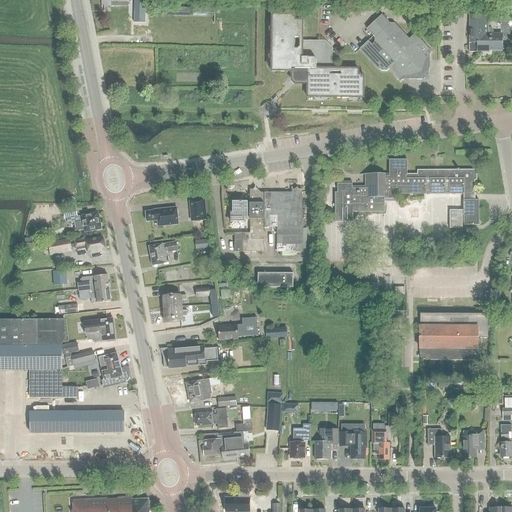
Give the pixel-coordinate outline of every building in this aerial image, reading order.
[(100,0),(101,10),(102,10),(102,6),(128,6),(128,0),(100,0)] [(128,0),(134,0),(134,22),(145,23),(145,0),(128,0)] [(294,15),(272,15),(271,72),(293,72),(293,82),(307,82),(307,97),(363,98),(363,75),(358,75),(358,69),(332,69),(332,48),(325,41),(303,41),(303,21),(294,21),(294,15)] [(430,54),(432,52),(420,39),(419,39),(414,34),(409,39),(394,23),(390,23),(381,15),(374,22),(423,74),(424,72),(428,73),(429,68),(429,60),(426,57),(429,54),(430,55),(430,54)] [(503,51),(502,33),(493,33),(493,32),(490,29),(487,29),(487,16),(468,16),(469,52),(489,52),(489,51),(503,51)] [(423,74),(374,22),(366,29),(374,38),(374,42),(372,45),(368,40),(359,49),(378,69),(379,68),(381,71),(386,71),(388,69),(400,81),(402,79),(402,80),(403,79),(402,79),(405,76),(408,79),(417,80),(417,79),(421,80),(421,76),(423,74)] [(335,193),(335,222),(353,222),(353,213),(385,212),(385,202),(396,202),(396,195),(463,195),(464,226),(479,226),(479,200),(475,200),(475,181),(477,181),(477,170),(417,170),(418,174),(407,174),(407,160),(389,160),(390,174),(366,174),(366,187),(352,187),(352,182),(338,182),(338,193),(335,193)] [(278,192),(278,226),(278,251),(303,251),(303,192),(298,186),(295,188),(297,190),(294,192),(278,192)] [(235,232),(235,251),(264,251),(264,192),(257,192),(255,191),(257,189),(255,187),(250,192),(250,203),(248,203),(248,201),(232,201),(232,212),(230,212),(230,221),(244,221),(244,220),(250,220),(250,232),(235,232)] [(278,226),(278,192),(265,192),(265,226),(278,226)] [(207,220),(205,200),(193,201),(195,221),(207,220)] [(75,207),(62,210),(64,219),(77,217),(75,207)] [(177,208),(162,209),(162,210),(154,211),(146,212),(147,222),(163,220),(164,226),(179,225),(177,208)] [(75,232),(85,230),(86,231),(101,228),(99,212),(83,215),(84,222),(82,223),(81,220),(80,220),(80,216),(67,219),(68,225),(74,223),(75,232)] [(105,250),(103,237),(88,239),(88,237),(80,238),(80,237),(69,239),(70,240),(49,243),(50,253),(71,250),(70,242),(75,241),(77,249),(89,247),(90,253),(105,250)] [(208,248),(206,239),(194,241),(196,250),(208,248)] [(178,251),(176,242),(149,247),(153,266),(169,263),(167,253),(178,251)] [(53,271),(54,285),(66,284),(65,270),(53,271)] [(257,273),(256,287),(292,287),(292,273),(257,273)] [(79,289),(80,294),(84,294),(84,288),(88,287),(88,290),(109,288),(107,274),(94,275),(94,276),(82,278),(83,282),(78,283),(79,289)] [(84,294),(80,294),(79,289),(80,299),(91,298),(92,303),(98,302),(111,300),(109,288),(88,290),(88,287),(84,288),(84,294)] [(216,290),(210,290),(210,296),(211,302),(218,302),(216,290)] [(166,308),(181,307),(181,301),(186,300),(186,296),(180,296),(165,297),(166,308)] [(84,311),(83,303),(58,306),(59,314),(84,311)] [(181,307),(166,308),(166,322),(182,321),(182,317),(187,317),(187,311),(181,311),(181,307)] [(487,314),(419,315),(419,349),(420,349),(420,358),(424,358),(424,360),(477,361),(477,349),(478,349),(477,334),(487,334),(487,314)] [(116,339),(113,318),(85,321),(86,335),(87,335),(88,339),(94,339),(95,343),(106,342),(106,340),(116,339)] [(242,319),(243,325),(219,327),(220,341),(238,340),(238,338),(258,336),(257,318),(242,319)] [(61,346),(65,337),(65,321),(0,320),(0,371),(30,371),(30,399),(78,399),(78,388),(62,388),(62,368),(62,355),(78,352),(77,343),(61,346)] [(265,329),(266,339),(287,338),(286,327),(265,329)] [(220,362),(218,347),(209,347),(172,350),(168,351),(169,368),(174,367),(174,368),(191,367),(191,365),(210,364),(210,363),(220,362)] [(74,367),(75,368),(75,369),(97,364),(94,351),(66,358),(69,368),(74,367)] [(124,370),(123,369),(121,368),(119,361),(120,359),(120,356),(118,355),(117,353),(99,357),(105,379),(103,380),(105,387),(127,382),(127,381),(131,380),(131,378),(131,376),(130,372),(128,371),(126,370),(124,370)] [(202,381),(186,383),(190,404),(206,401),(211,400),(210,395),(212,395),(209,380),(202,381)] [(87,383),(88,391),(100,388),(98,381),(87,383)] [(389,395),(400,395),(400,381),(389,381),(389,395)] [(499,390),(489,390),(489,404),(499,404),(499,390)] [(236,406),(235,398),(217,399),(218,407),(236,406)] [(268,404),(266,431),(279,431),(281,405),(268,404)] [(212,415),(212,413),(194,414),(195,426),(213,425),(212,421),(216,421),(217,428),(227,427),(226,409),(215,410),(216,415),(212,415)] [(29,413),(30,433),(124,432),(124,412),(29,413)] [(399,427),(399,414),(390,414),(390,427),(399,427)] [(235,425),(236,432),(241,432),(253,431),(252,423),(235,425)] [(373,423),(373,430),(372,430),(371,443),(373,443),(373,450),(378,451),(378,460),(388,460),(388,443),(384,443),(384,431),(382,431),(382,424),(373,423)] [(295,459),(296,458),(303,458),(303,443),(302,443),(302,441),(309,441),(309,425),(302,425),(302,429),(292,428),(292,443),(289,443),(289,458),(291,458),(292,459),(295,459)] [(511,432),(511,425),(501,425),(501,442),(498,442),(499,449),(500,449),(500,458),(509,457),(509,443),(508,443),(508,432),(511,432)] [(314,441),(314,459),(330,459),(330,444),(337,444),(337,429),(319,429),(319,441),(314,441)] [(434,458),(449,458),(449,451),(449,437),(441,437),(440,429),(426,429),(426,445),(434,445),(434,451),(434,458)] [(462,437),(462,458),(475,458),(475,450),(483,450),(483,431),(462,432),(462,437)] [(242,444),(241,432),(236,432),(234,432),(234,435),(217,436),(217,434),(204,435),(204,441),(202,441),(203,455),(204,460),(221,459),(248,457),(247,444),(242,444)] [(352,458),(353,460),(356,460),(357,459),(364,459),(364,447),(366,447),(366,433),(341,432),(340,446),(350,446),(350,458),(352,458)] [(226,498),(225,511),(249,511),(249,494),(238,494),(238,498),(226,498)] [(148,511),(147,498),(132,499),(132,497),(73,500),(73,510),(72,510),(72,511),(148,511)] [(279,511),(279,499),(271,499),(271,511),(279,511)]
